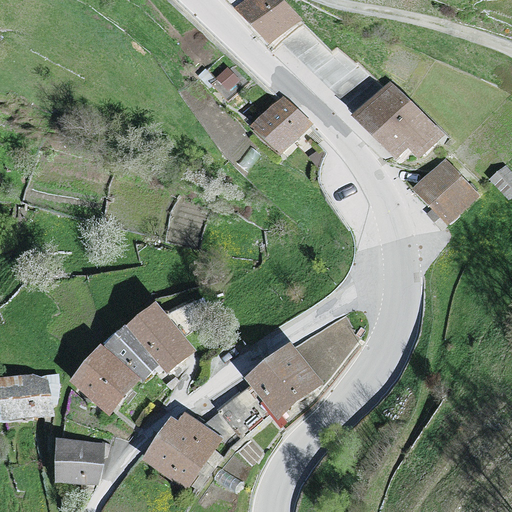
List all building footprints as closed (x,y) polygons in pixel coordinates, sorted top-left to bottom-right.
[(300,23),(278,0),(253,0),(239,13),(271,49),(300,23)] [(439,143),(385,92),(355,125),(409,175),(439,143)] [(311,131),(280,103),(252,133),(283,162),(311,131)] [(480,203),(442,168),(416,197),(454,232),(480,203)] [(194,356),(156,310),(129,334),(162,368),(167,378),(194,356)] [(162,368),(129,334),(109,355),(142,388),(162,368)] [(293,352),(253,387),(257,392),(272,410),(287,427),(328,391),(293,352)] [(142,388),(109,355),(76,388),(109,421),(142,388)] [(44,378),(0,384),(0,399),(4,425),(50,418),(44,378)] [(257,392),(202,432),(221,444),(272,410),(257,392)] [(202,432),(183,420),(151,470),(189,494),(221,444),(202,432)] [(106,448),(66,451),(66,492),(98,487),(106,448)]
